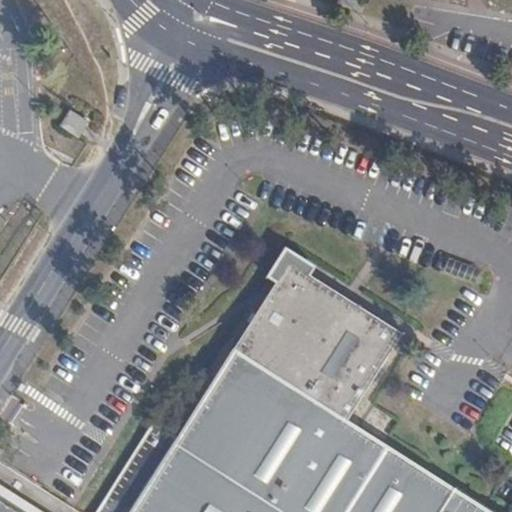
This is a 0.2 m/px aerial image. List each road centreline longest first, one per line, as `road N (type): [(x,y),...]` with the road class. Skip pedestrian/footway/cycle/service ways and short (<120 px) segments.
road 1 (residential): [(184,40),(0,344)]
road 2 (secondary): [(184,40),(511,156)]
road 3 (secondary): [(511,109),(207,0)]
